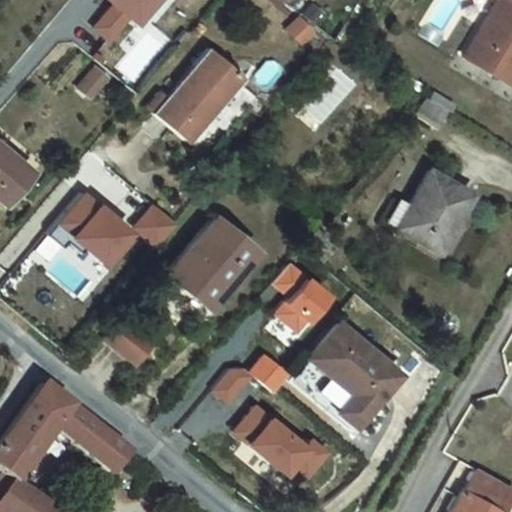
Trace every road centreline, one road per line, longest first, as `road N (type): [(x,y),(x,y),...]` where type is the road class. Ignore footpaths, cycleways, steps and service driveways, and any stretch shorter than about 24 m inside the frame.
road 1 (unclassified): [(0,356),(197,511)]
road 2 (residential): [(400,511),(511,312)]
road 3 (unknown): [(0,96),(76,0)]
